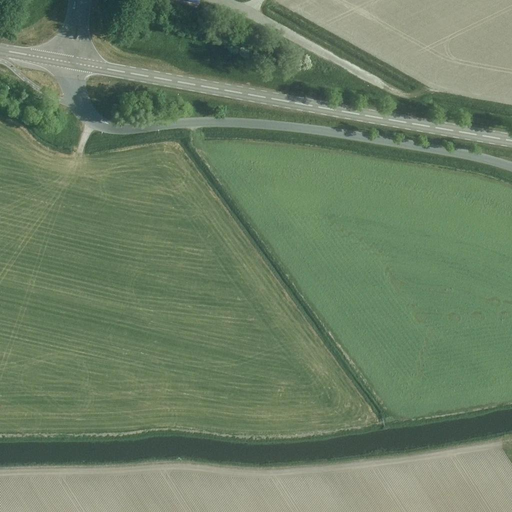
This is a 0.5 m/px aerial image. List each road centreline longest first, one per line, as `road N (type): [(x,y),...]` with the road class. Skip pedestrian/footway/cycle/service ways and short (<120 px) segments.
road 1 (unclassified): [(511,167),(278,125),(107,128),(80,108),(74,63)]
road 2 (primary): [(511,143),(74,63)]
road 3 (residential): [(396,93),(216,0)]
